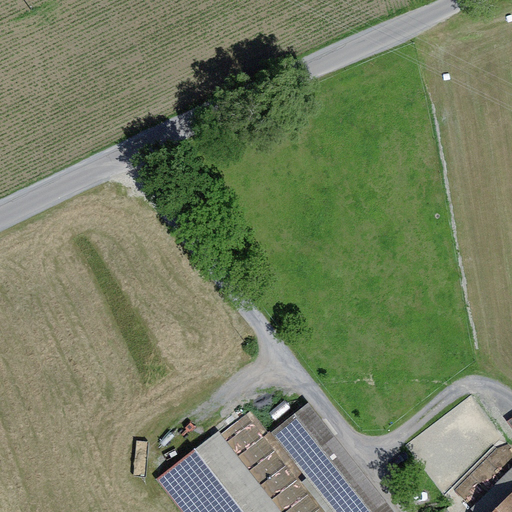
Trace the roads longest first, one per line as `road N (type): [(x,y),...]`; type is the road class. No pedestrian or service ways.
road 1 (unclassified): [(460,0),(0,215)]
road 2 (track): [(130,155),(411,511)]
